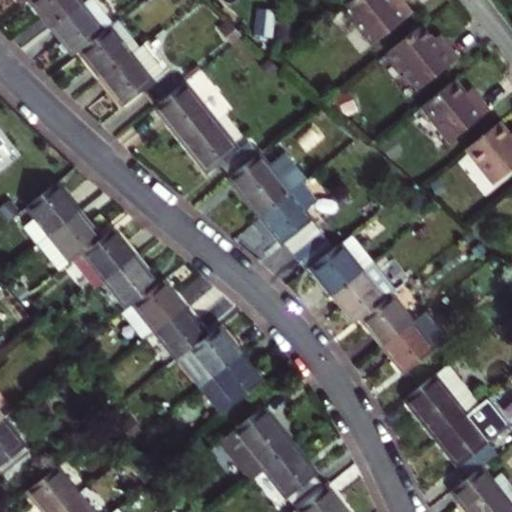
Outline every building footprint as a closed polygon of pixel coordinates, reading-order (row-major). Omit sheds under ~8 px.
[(36,0),(46,11),(54,22),(81,0),(36,0)] [(81,0),(54,22),(67,38),(77,51),(84,46),(119,18),(104,0),(81,0)] [(388,0),(354,0),(341,11),(371,49),(412,16),(403,3),(396,9),(388,0)] [(399,0),(388,0),(396,9),(403,3),(399,0)] [(97,62),(106,74),(143,44),(121,16),(119,18),(84,46),(97,62)] [(434,44),(422,28),(388,56),(418,93),(458,61),(448,49),(442,54),(434,44)] [(434,44),(442,54),(448,49),(444,44),(440,39),(434,44)] [(147,41),(143,44),(106,74),(119,90),(129,103),(170,70),(147,41)] [(206,69),(192,79),(204,96),(218,86),(206,69)] [(185,145),(215,121),(183,82),(154,106),(172,128),(185,145)] [(474,106),(466,96),(455,83),(421,110),(450,146),(490,114),(480,101),(474,106)] [(466,96),(474,106),(480,101),(476,96),(472,91),(466,96)] [(207,172),(218,164),(228,176),(258,152),(247,140),(237,148),(215,121),(185,145),(197,160),(207,172)] [(511,141),(510,139),(499,125),(466,152),(494,188),(511,173),(511,141)] [(258,152),(228,176),(247,200),(259,215),(300,182),(305,178),(283,151),(267,164),(258,152)] [(26,203),(43,190),(34,180),(0,206),(0,213),(5,220),(26,203)] [(43,190),(26,203),(35,215),(24,223),(39,242),(80,210),(70,197),(56,180),(43,190)] [(310,266),(336,245),(305,207),(314,199),(300,182),(259,215),(272,231),(284,245),(285,244),(305,270),(310,266)] [(90,223),(80,210),(39,242),(60,268),(71,260),(82,251),(101,237),(90,223)] [(123,243),(111,229),(101,237),(82,251),(71,260),(92,287),(104,279),(133,256),(123,243)] [(371,259),(350,234),(336,245),(310,266),(322,281),(331,293),(361,267),(371,259)] [(104,279),(125,305),(154,282),(145,271),(133,256),(104,279)] [(371,259),(361,267),(331,293),(342,306),(353,319),(359,314),(383,295),(387,291),(393,287),(371,259)] [(174,295),(161,278),(154,282),(125,305),(117,311),(140,339),(154,328),(183,306),(174,295)] [(372,330),(382,343),(411,320),(387,291),(383,295),(359,314),(372,330)] [(195,321),(183,306),(154,328),(176,355),(205,333),(195,321)] [(423,310),(411,320),(382,343),(393,357),(405,372),(446,339),(423,310)] [(175,356),(197,384),(239,353),(228,339),(216,324),(205,333),(176,355),(175,356)] [(197,384),(219,411),(260,378),(250,367),(239,353),(197,384)] [(419,421),(432,437),(475,403),(444,364),(401,398),(419,421)] [(499,432),(475,403),(432,437),(449,458),(465,478),(478,466),(495,453),(486,443),(499,432)] [(261,405),(217,440),(246,476),(261,465),(290,442),(275,422),(261,405)] [(0,475),(3,479),(33,455),(2,416),(0,416),(0,475)] [(293,505),(322,483),(305,460),(290,442),(261,465),(293,505)] [(44,511),(50,511),(77,491),(55,463),(25,486),(37,502),(44,511)] [(449,490),(455,499),(494,486),(490,481),(478,466),(465,478),(449,490)] [(494,486),(511,507),(511,486),(500,472),(490,481),(494,486)] [(345,511),(340,505),(322,483),(293,505),(284,511),(345,511)] [(466,511),(505,511),(511,507),(494,486),(455,499),(466,511)] [(93,511),(77,491),(50,511),(93,511)] [(126,511),(117,500),(102,511),(126,511)]
